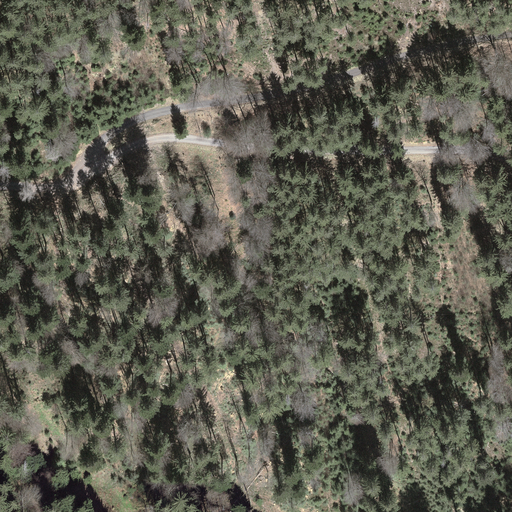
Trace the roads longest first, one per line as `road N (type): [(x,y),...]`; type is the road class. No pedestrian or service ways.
road 1 (track): [(77,180),(90,151),(118,128),(162,110),(511,35)]
road 2 (track): [(511,160),(440,149),(303,150),(159,137),(77,180)]
